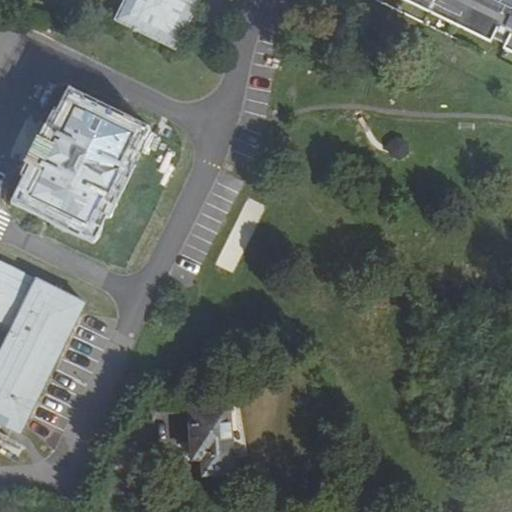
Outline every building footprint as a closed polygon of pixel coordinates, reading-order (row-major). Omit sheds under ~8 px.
[(127,0),(119,18),(173,45),(195,0),(127,0)] [(388,0),(511,67),(511,3),(510,3),(511,0),(388,0)] [(125,167),(121,165),(137,131),(71,99),(55,132),(51,131),(34,164),(38,166),(22,200),(88,233),(105,198),(108,200),(125,167)] [(0,322),(14,329),(0,356),(0,424),(18,433),(83,305),(0,264),(0,322)] [(193,460),(203,460),(203,475),(232,474),(229,407),(190,408),(193,460)]
